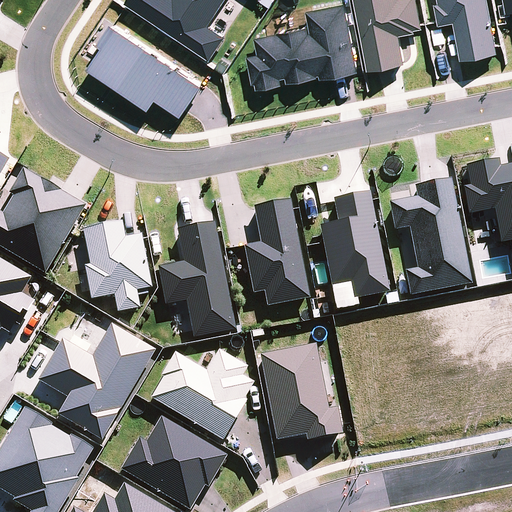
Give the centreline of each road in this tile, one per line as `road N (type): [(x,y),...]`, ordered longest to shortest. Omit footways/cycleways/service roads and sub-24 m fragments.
road 1 (residential): [(64,0),(42,38),(36,87),(46,110),(120,156),(189,163),(511,102)]
road 2 (residential): [(305,511),(351,493),(511,464)]
